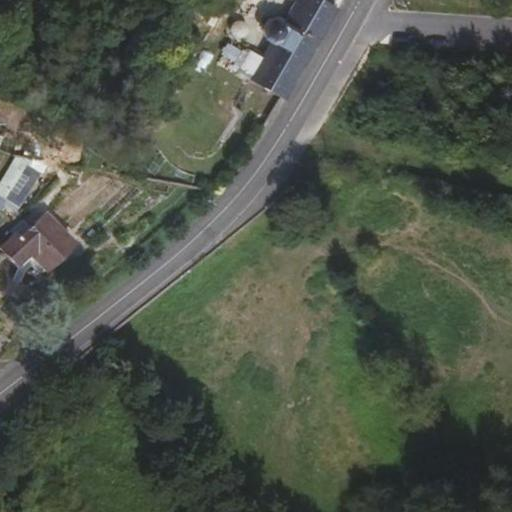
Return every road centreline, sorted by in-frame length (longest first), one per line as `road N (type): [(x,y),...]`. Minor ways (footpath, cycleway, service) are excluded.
road 1 (secondary): [(0,395),(231,206),(292,123),(346,26)]
road 2 (residential): [(346,26),(511,35)]
